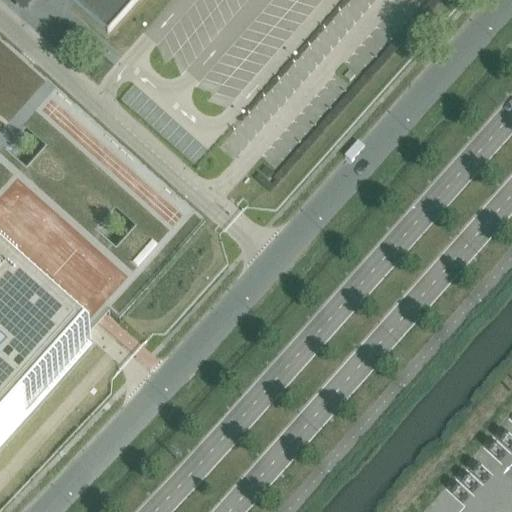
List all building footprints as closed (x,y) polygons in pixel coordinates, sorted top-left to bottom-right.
[(8,0),(22,12),(33,0),(69,0),(108,34),(138,0),(8,0)] [(326,0),(201,0),(199,6),(207,5),(209,15),(225,21),(216,31),(218,39),(231,43),(227,57),(232,58),(240,57),(266,65),(275,55),(293,52),(296,43),(278,37),(310,32),(308,19),(319,5),(325,5),(326,0)] [(127,75),(106,98),(193,178),(214,155),(127,75)] [(0,444),(88,346),(86,345),(0,268),(0,444)] [(163,322),(188,295),(168,277),(143,304),(163,322)]
